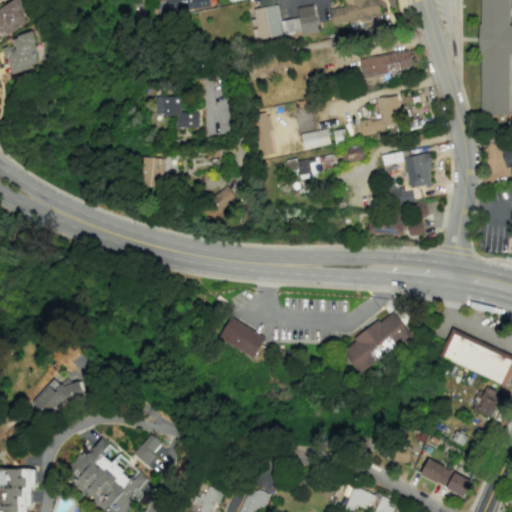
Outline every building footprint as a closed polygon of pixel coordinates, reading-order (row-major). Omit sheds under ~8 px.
[(0,37),(27,22),(21,13),(26,11),(19,0),(12,0),(0,7),(0,37)] [(163,0),(165,13),(209,8),(207,0),(163,0)] [(377,0),(343,0),(345,7),(329,9),(331,24),(380,17),(377,0)] [(478,0),(507,0),(507,25),(511,25),(511,54),(507,54),(508,116),(479,117),(478,0)] [(296,7),(301,35),(317,32),(312,4),(296,7)] [(253,8),(254,18),(251,18),(253,28),(252,28),(253,39),(300,33),(298,18),(279,21),(277,5),(253,8)] [(13,44),(2,48),(10,74),(41,63),(30,31),(11,38),(13,44)] [(361,77),(410,68),(407,50),(358,58),(361,77)] [(359,122),(361,132),(400,126),(394,95),(377,98),(380,118),(359,122)] [(180,96),(155,96),(155,115),(175,115),(175,127),(197,127),(197,112),(180,112),(180,96)] [(266,112),(253,114),(260,156),(273,153),(266,112)] [(329,144),(326,128),(300,133),(303,149),(329,144)] [(345,147),(349,162),(364,158),(360,143),(345,147)] [(403,157),(409,188),(432,183),(426,152),(403,157)] [(286,161),(287,171),(298,170),(299,175),(336,171),(334,155),(286,161)] [(162,187),(163,158),(142,157),(141,186),(162,187)] [(203,201),(214,220),(239,205),(228,186),(203,201)] [(424,201),(413,202),(412,191),(402,192),(401,188),(387,189),(389,206),(412,203),(413,218),(426,216),(424,201)] [(367,233),(402,234),(402,216),(368,214),(367,233)] [(406,223),(409,235),(423,233),(421,220),(406,223)] [(342,348),(360,373),(411,335),(393,310),(379,321),(377,319),(353,336),(355,339),(342,348)] [(264,337),(259,346),(252,358),(217,337),(230,316),(264,337)] [(451,329),(511,358),(511,368),(504,386),(439,356),(451,329)] [(48,383),(53,388),(67,377),(71,381),(77,379),(82,392),(71,395),(63,401),(60,399),(45,415),(30,400),(48,383)] [(483,392),(476,390),(469,410),(490,417),(499,392),(485,387),(483,392)] [(146,464),(133,452),(150,433),(160,442),(151,451),(154,454),(146,464)] [(100,437),(86,453),(81,449),(60,472),(104,511),(122,511),(134,499),(130,496),(146,478),(100,437)] [(419,475),(462,496),(470,480),(426,459),(419,475)] [(36,466),(0,466),(0,511),(27,511),(27,504),(33,504),(33,487),(36,487),(36,466)] [(390,511),(392,508),(386,505),(388,499),(352,486),(344,508),(353,511),(356,504),(372,510),(371,511),(390,511)] [(252,511),(255,505),(263,508),(268,494),(248,487),(238,511),(252,511)]
